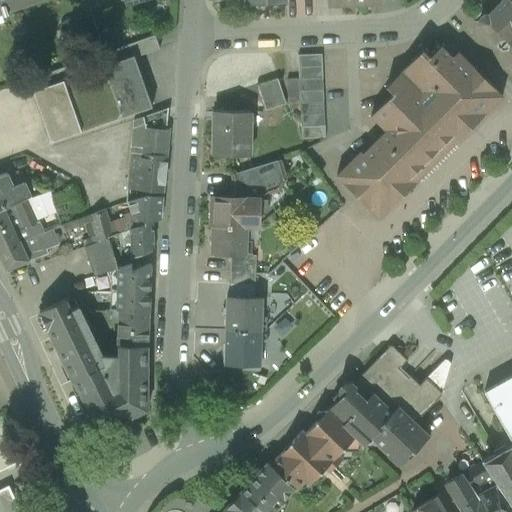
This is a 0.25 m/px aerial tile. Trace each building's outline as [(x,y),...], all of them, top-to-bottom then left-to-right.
[(0,0),(0,13),(40,0),(0,0)] [(511,0),(504,0),(504,1),(489,16),(488,16),(484,16),(479,21),(479,25),(484,31),(488,31),(489,30),(499,39),(498,45),(504,51),(509,50),(511,52),(511,0)] [(151,34),(130,41),(134,54),(155,46),(151,34)] [(441,45),(430,57),(423,50),(386,86),(393,93),(371,116),(386,131),(363,153),(361,151),(336,176),(344,183),(343,183),(370,210),(379,219),(390,209),(393,206),(406,194),(405,194),(418,182),(417,181),(456,142),(457,142),(459,140),(460,140),(471,129),(471,128),(486,113),(486,112),(502,96),(497,90),(471,64),(471,65),(458,51),(453,57),(441,45)] [(101,54),(79,62),(83,73),(105,66),(101,54)] [(322,55),(298,56),(298,67),(322,66),(322,55)] [(83,73),(33,90),(50,141),(151,107),(134,56),(105,66),(83,73)] [(79,62),(30,80),(33,90),(83,73),(79,62)] [(322,66),(298,67),(299,79),(323,78),(322,66)] [(323,78),(299,79),(299,91),(323,90),(323,78)] [(286,104),(277,79),(258,86),(266,110),(286,104)] [(299,79),(287,80),(288,103),(300,103),(299,91),(299,79)] [(323,90),(299,91),(300,103),(324,102),(323,90)] [(324,102),(300,103),(301,140),(325,139),(324,102)] [(251,112),(215,111),(213,156),(249,157),(251,112)] [(168,113),(134,125),(133,127),(143,128),(166,130),(168,113)] [(143,128),(133,127),(130,153),(141,155),(143,128)] [(166,130),(143,128),(141,155),(167,157),(169,131),(166,130)] [(141,155),(130,153),(128,189),(163,192),(167,157),(141,155)] [(272,162),(234,174),(233,174),(236,198),(260,198),(260,200),(265,195),(268,192),(279,189),(272,162)] [(8,173),(0,176),(0,211),(5,210),(8,208),(14,205),(20,202),(29,199),(32,198),(24,182),(13,185),(8,173)] [(74,189),(56,195),(54,190),(49,192),(57,215),(80,208),(74,189)] [(163,197),(147,195),(128,202),(137,227),(152,222),(161,218),(163,197)] [(236,198),(213,197),(212,226),(213,226),(247,227),(259,228),(259,212),(265,213),(269,208),(269,199),(265,195),(260,200),(260,198),(236,198)] [(29,199),(20,202),(14,205),(23,229),(38,222),(29,199)] [(5,210),(0,211),(0,248),(19,241),(5,210)] [(105,210),(90,215),(92,222),(96,236),(91,238),(92,243),(107,238),(113,236),(109,223),(105,210)] [(90,215),(60,226),(64,236),(83,230),(82,225),(92,222),(90,215)] [(125,217),(109,223),(113,236),(118,234),(130,230),(125,217)] [(137,227),(130,230),(131,240),(132,259),(154,251),(152,222),(137,227)] [(247,227),(213,226),(212,255),(231,255),(246,256),(247,227)] [(51,228),(27,239),(34,257),(47,252),(46,248),(57,244),(51,228)] [(130,230),(118,234),(120,243),(131,240),(130,230)] [(92,243),(84,247),(94,277),(107,273),(117,269),(107,238),(92,243)] [(28,260),(34,257),(27,239),(19,241),(28,260)] [(19,241),(0,248),(0,255),(6,269),(29,261),(28,260),(19,241)] [(246,256),(231,255),(230,273),(255,273),(256,256),(246,256)] [(117,269),(107,273),(110,284),(110,311),(113,311),(119,311),(149,312),(150,264),(132,271),(132,264),(117,269)] [(255,273),(230,273),(230,285),(254,286),(255,273)] [(254,286),(230,285),(230,296),(254,297),(254,286)] [(230,296),(228,296),(227,331),(260,332),(261,297),(254,297),(230,296)] [(119,357),(102,357),(78,307),(71,310),(66,299),(39,311),(72,381),(74,381),(91,417),(92,418),(97,429),(97,430),(99,431),(98,433),(100,433),(100,432),(102,432),(103,432),(104,431),(106,430),(107,430),(109,428),(122,422),(125,422),(124,420),(129,420),(129,419),(147,410),(147,346),(119,345),(119,357)] [(149,312),(119,311),(113,311),(113,322),(118,323),(117,344),(147,346),(149,312)] [(260,332),(227,331),(226,364),(259,365),(260,332)] [(389,346),(353,384),(372,402),(381,391),(416,423),(441,395),(442,392),(440,391),(427,378),(421,385),(411,376),(401,367),(407,361),(392,347),(389,346)] [(447,360),(444,360),(427,378),(440,391),(444,388),(451,363),(447,360)] [(511,376),(485,392),(511,440),(511,444),(484,460),(483,461),(511,504),(511,376)] [(416,423),(381,391),(372,402),(353,384),(351,382),(344,381),(339,387),(339,394),(341,396),(328,410),(360,441),(365,446),(372,438),(388,452),(388,455),(398,465),(400,465),(402,467),(431,437),(416,423)] [(360,441),(328,410),(326,412),(317,413),(317,422),(305,434),(302,431),(280,455),(270,465),(294,488),(295,489),(305,479),(310,484),(320,474),(319,474),(325,468),(330,472),(339,463),(335,458),(343,449),(344,450),(359,450),(359,443),(360,441)] [(256,476),(243,491),(242,490),(223,510),(224,511),(223,511),(273,511),(283,501),(283,500),(294,488),(270,465),(267,462),(255,475),(256,476)] [(483,463),(464,474),(472,487),(482,481),(491,476),(483,463)] [(464,474),(463,473),(446,483),(456,499),(454,500),(461,511),(488,511),(472,487),(464,474)] [(511,511),(511,507),(497,485),(488,490),(482,481),(472,487),(488,511),(511,511)] [(0,511),(20,511),(9,486),(0,490),(0,511)] [(444,511),(437,498),(437,497),(436,496),(412,511),(413,511),(414,511),(413,511),(444,511)]
